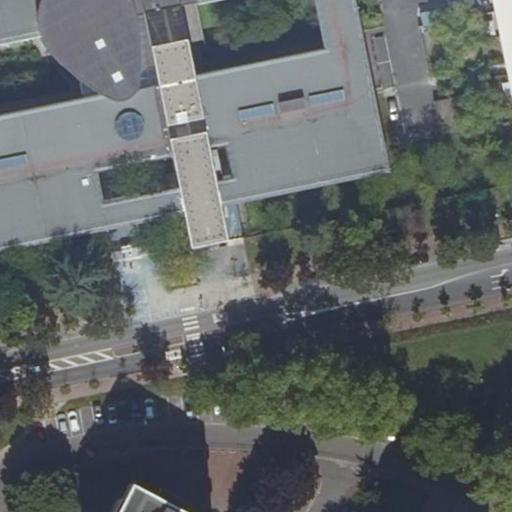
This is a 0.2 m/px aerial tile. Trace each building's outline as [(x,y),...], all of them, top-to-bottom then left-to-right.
[(0,0),(0,42),(44,34),(65,29),(75,80),(79,98),(18,110),(21,122),(13,123),(9,120),(7,119),(4,118),(1,117),(0,116),(0,226),(100,206),(94,173),(169,157),(186,238),(189,250),(225,242),(206,150),(222,148),(228,180),(371,151),(362,106),(344,109),(340,90),(359,87),(350,43),(207,71),(195,3),(211,0),(0,0)] [(511,0),(494,0),(497,9),(500,9),(498,0),(511,0)] [(511,0),(498,0),(500,9),(497,9),(508,62),(511,60),(511,0)] [(455,57),(448,21),(417,26),(424,63),(455,57)] [(67,71),(75,80),(65,29),(44,34),(55,54),(67,71)] [(344,109),(362,106),(361,100),(359,87),(340,90),(344,109)] [(463,95),(432,101),(439,138),(470,132),(463,95)] [(144,240),(112,253),(117,265),(149,253),(144,240)] [(114,511),(175,511),(149,499),(127,488),(114,511)]
